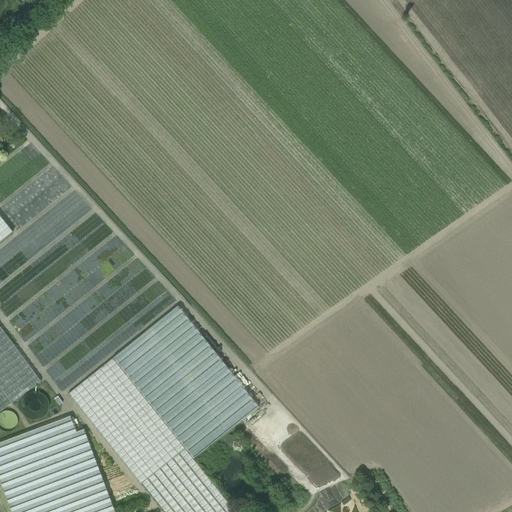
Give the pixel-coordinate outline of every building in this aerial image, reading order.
[(0,242),(12,232),(0,217),(0,242)] [(234,511),(192,459),(258,406),(177,306),(67,394),(161,511),(234,511)] [(0,327),(0,411),(40,381),(0,327)] [(76,433),(70,417),(0,443),(0,481),(11,511),(114,511),(84,430),(76,433)] [(229,435),(227,444),(235,445),(236,436),(229,435)]
